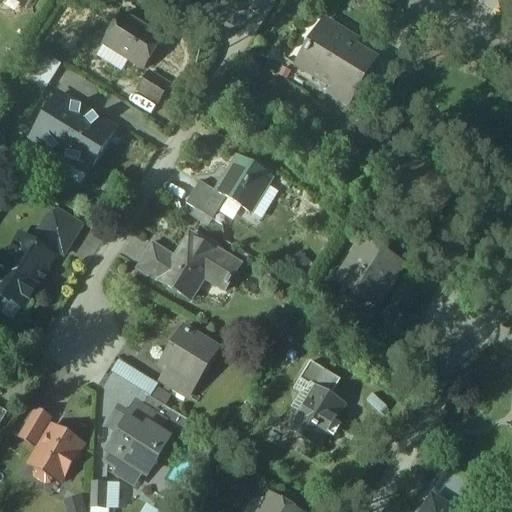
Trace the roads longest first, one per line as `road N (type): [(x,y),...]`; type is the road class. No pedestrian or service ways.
road 1 (residential): [(244,28),(92,285),(73,346)]
road 2 (residential): [(377,511),(443,407),(459,338)]
road 3 (residential): [(399,0),(511,70)]
